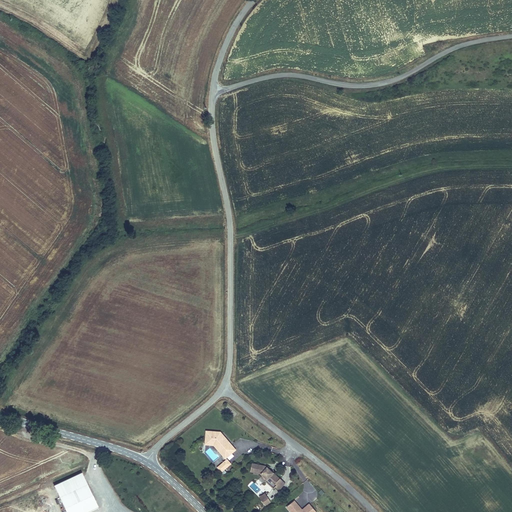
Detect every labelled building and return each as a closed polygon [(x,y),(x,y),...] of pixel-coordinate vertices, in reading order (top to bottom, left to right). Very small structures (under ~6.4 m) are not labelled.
[(225,459),(237,450),(221,431),(206,430),(205,441),(217,442),(224,450),(221,453),(225,459)] [(214,445),(221,453),(224,450),(217,442),(205,441),(204,444),(214,445)] [(217,467),(218,468),(228,460),(227,458),(217,467)] [(218,468),(221,472),(232,464),(228,460),(218,468)] [(267,479),(279,490),(286,483),(267,465),(252,462),(250,472),(253,472),(259,473),(262,474),(262,475),(267,479)] [(84,511),(97,506),(82,471),(53,483),(66,511),(84,511)] [(271,502),(265,492),(259,496),(265,505),(271,502)] [(317,511),(309,503),(303,509),(301,510),(299,507),(300,506),(295,500),(285,507),(289,511),(317,511)]
